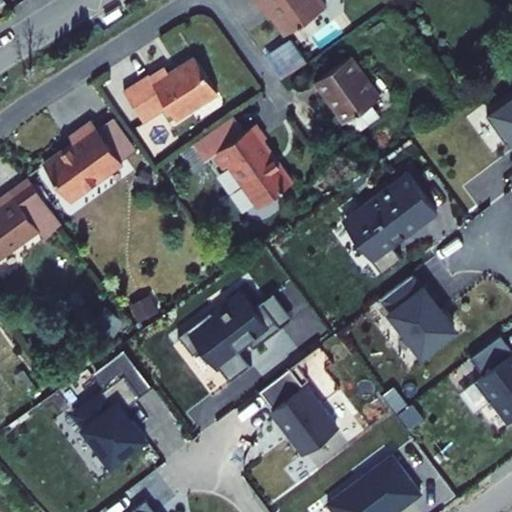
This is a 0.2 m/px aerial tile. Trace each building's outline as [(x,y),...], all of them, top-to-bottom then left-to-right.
[(246,0),(257,15),(261,12),(275,30),(314,0),(246,0)] [(341,47),(306,74),(335,114),(339,111),(348,123),(372,105),(363,93),(372,86),(341,47)] [(140,67),(114,84),(138,117),(161,101),(169,112),(210,81),(186,48),(160,66),(156,59),(142,69),(140,67)] [(511,92),(484,113),(511,152),(511,92)] [(108,111),(91,123),(114,154),(130,142),(108,111)] [(37,160),(65,196),(116,157),(114,154),(91,123),(86,116),(62,133),(67,138),(37,160)] [(249,119),(206,150),(217,164),(224,158),(253,199),(285,176),(257,136),(261,134),(249,119)] [(181,155),(197,168),(205,158),(189,145),(181,155)] [(394,164),(340,204),(354,224),(343,231),(369,265),(389,250),(379,237),(424,203),(394,164)] [(23,175),(0,191),(0,249),(51,212),(23,175)] [(412,265),(380,290),(423,346),(455,320),(412,265)] [(192,358),(200,351),(225,382),(249,363),(237,348),(245,342),(251,350),(283,325),(262,300),(256,305),(242,288),(177,340),(192,358)] [(137,321),(157,312),(149,294),(128,303),(137,321)] [(506,422),(511,417),(511,351),(511,352),(499,335),(470,356),(481,371),(473,377),(506,422)] [(283,364),(251,387),(299,449),(330,425),(283,364)] [(105,461),(139,435),(117,405),(133,392),(117,371),(66,410),(105,461)] [(319,500),(327,511),(378,511),(384,508),(386,510),(413,489),(384,451),(319,500)] [(151,511),(140,497),(119,511),(151,511)]
